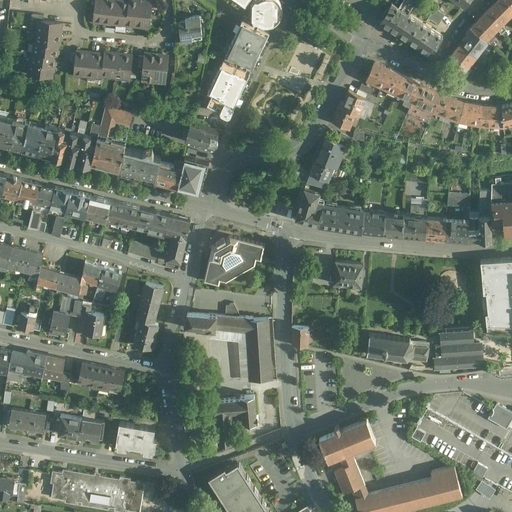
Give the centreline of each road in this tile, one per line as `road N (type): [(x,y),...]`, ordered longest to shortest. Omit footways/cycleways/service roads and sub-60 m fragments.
road 1 (residential): [(209,207),(229,162),(283,150),(305,135),(363,32)]
road 2 (residential): [(511,373),(393,391),(293,429)]
road 3 (unclassified): [(511,245),(446,248),(291,229)]
road 4 (tertiary): [(209,207),(0,153)]
road 5 (residential): [(293,429),(285,352),(291,229)]
road 6 (residential): [(0,225),(185,280)]
road 7 (residential): [(0,444),(181,472)]
road 8 (residential): [(0,336),(168,368)]
road 9 (residential): [(170,0),(168,29),(153,37),(81,29),(82,0)]
